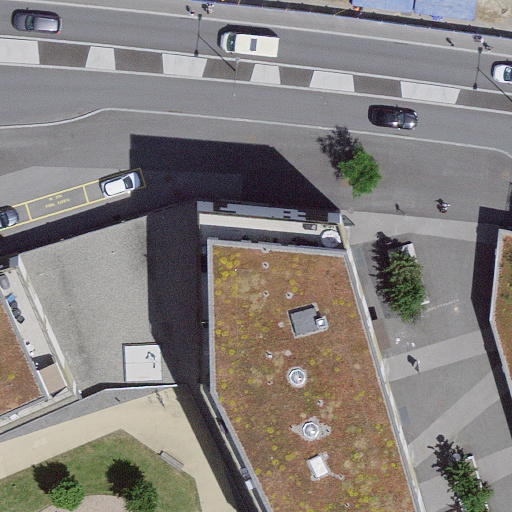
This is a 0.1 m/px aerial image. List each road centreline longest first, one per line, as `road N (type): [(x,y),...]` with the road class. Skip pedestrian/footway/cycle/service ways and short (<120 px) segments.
road 1 (tertiary): [(511,76),(223,34),(0,14)]
road 2 (tertiary): [(0,79),(302,103),(511,131)]
